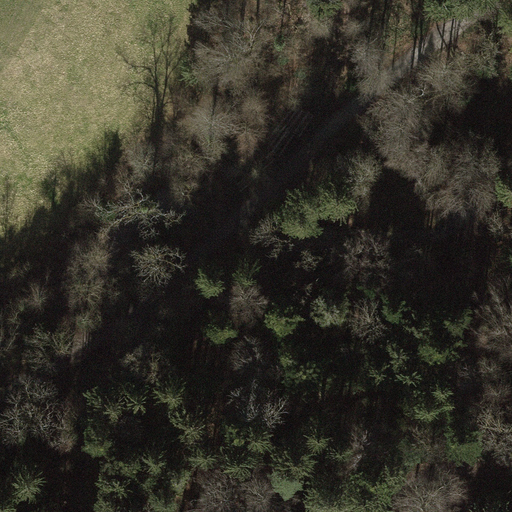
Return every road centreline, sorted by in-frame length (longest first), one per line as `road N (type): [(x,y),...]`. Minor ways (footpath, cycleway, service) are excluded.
road 1 (track): [(0,396),(150,294),(371,90),(488,0)]
road 2 (track): [(511,468),(431,470),(376,511)]
